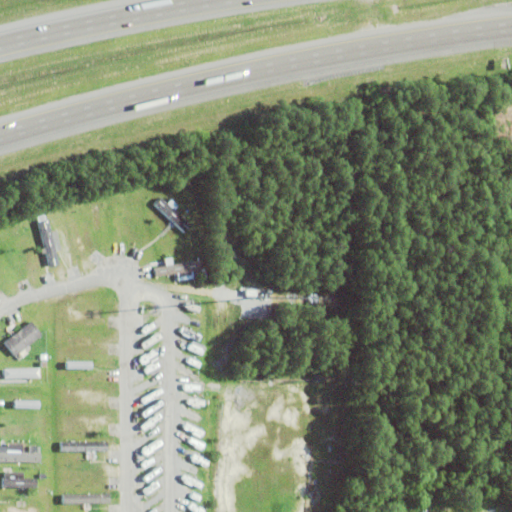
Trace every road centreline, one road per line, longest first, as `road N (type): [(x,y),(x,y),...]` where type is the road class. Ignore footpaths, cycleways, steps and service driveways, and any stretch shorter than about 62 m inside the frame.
road 1 (motorway): [(0,139),(270,70),(511,28)]
road 2 (residential): [(0,331),(130,274),(138,282),(139,511)]
road 3 (motorway): [(184,0),(0,40)]
